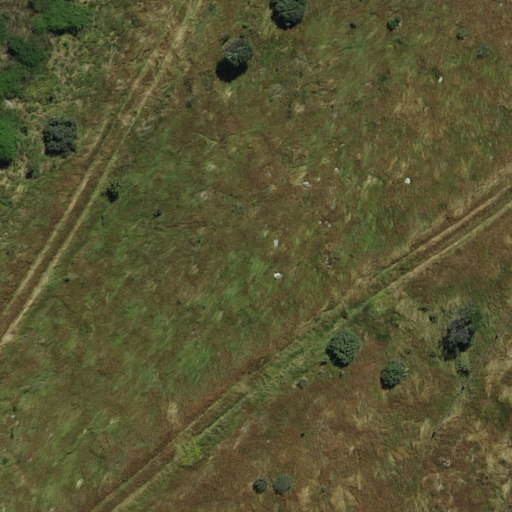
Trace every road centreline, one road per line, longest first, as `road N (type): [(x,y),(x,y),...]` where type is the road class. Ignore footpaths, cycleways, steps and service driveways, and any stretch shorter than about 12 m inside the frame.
road 1 (track): [(80,511),(511,155)]
road 2 (track): [(115,0),(34,212),(0,261)]
